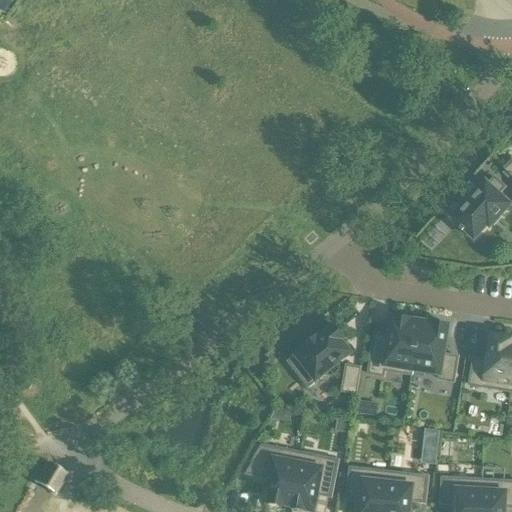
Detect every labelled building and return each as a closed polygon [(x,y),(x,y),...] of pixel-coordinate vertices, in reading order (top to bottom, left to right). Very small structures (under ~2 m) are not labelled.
[(0,0),(0,11),(4,13),(9,0),(0,0)] [(465,230),(475,239),(488,225),(490,228),(511,205),(499,194),(505,187),(495,178),(489,185),(486,182),(452,219),(462,228),(460,230),(463,232),(465,230)] [(413,376),(413,371),(421,322),(411,320),(411,319),(396,317),(396,318),(392,317),(387,346),(373,344),(368,375),(384,377),(385,371),(413,376)] [(421,322),(413,371),(440,375),(439,380),(454,383),(458,358),(444,355),(449,325),(434,323),(433,324),(421,322)] [(307,348),(289,362),(309,387),(341,362),(343,363),(346,360),(345,359),(352,353),(342,341),(345,338),(335,326),(320,338),(318,336),(306,346),(307,348)] [(511,392),(511,346),(511,341),(511,339),(492,336),(488,362),(474,360),(470,386),(479,387),(511,392)] [(347,367),(343,392),(357,394),(361,369),(347,367)] [(356,402),(354,415),(365,416),(367,404),(356,402)] [(424,429),(424,438),(438,440),(439,432),(424,429)] [(290,508),(301,454),(261,446),(244,474),(270,479),(265,504),(280,507),(280,506),(290,508)] [(339,461),(301,454),(290,508),(290,509),(306,511),(312,511),(314,511),(319,489),(333,492),(339,461)] [(55,495),(67,475),(47,463),(35,483),(55,495)] [(385,511),(389,473),(350,469),(348,494),(361,496),(359,511),(385,511)] [(428,478),(389,473),(385,511),(410,511),(412,502),(425,503),(428,478)] [(480,511),(482,481),(443,479),(441,505),(455,505),(454,511),(480,511)] [(511,482),(482,481),(480,511),(505,511),(506,508),(511,508),(511,482)]
